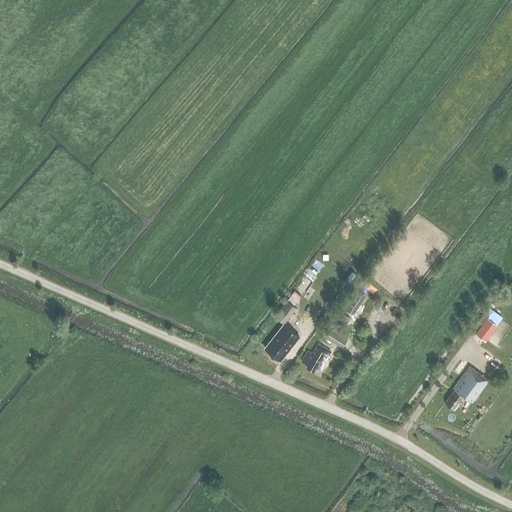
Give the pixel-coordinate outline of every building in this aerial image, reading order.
[(363,294),(353,288),(341,306),(350,313),(363,294)] [(284,324),(296,308),(287,300),(275,316),(284,324)] [(327,313),(331,307),(327,304),(323,310),(327,313)] [(350,318),(336,310),(320,334),(342,347),(348,337),(336,330),(340,323),(345,327),(350,318)] [(485,341),(497,325),(487,317),(475,334),(485,341)] [(264,348),(280,360),(299,337),(285,326),(283,324),(271,340),(264,348)] [(328,356),(331,351),(318,344),(312,354),(307,351),(301,361),(308,365),(306,367),(314,372),(315,369),(320,371),(325,363),(324,362),(326,358),(329,360),(330,357),(328,356)] [(453,389),(454,390),(445,403),(454,409),(463,396),(472,403),(489,380),(469,366),(453,389)]
